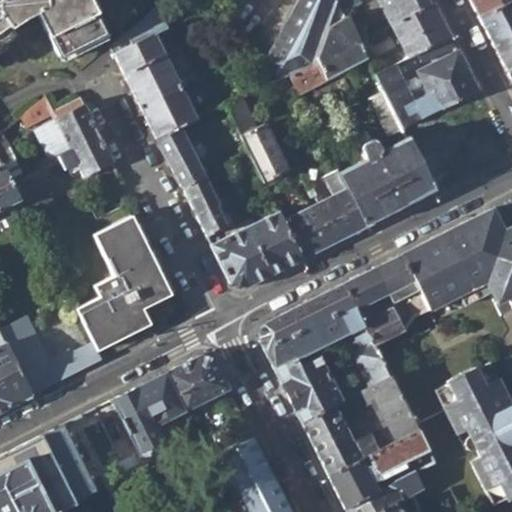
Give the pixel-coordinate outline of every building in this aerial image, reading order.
[(0,0),(0,40),(12,33),(7,24),(21,15),(35,11),(59,56),(102,31),(85,0),(0,0)] [(298,0),(262,65),(272,81),(291,72),(311,63),(335,0),(298,0)] [(291,72),(299,90),(366,57),(358,42),(342,10),(337,0),(335,0),(311,63),(291,72)] [(337,0),(342,10),(362,1),(361,0),(337,0)] [(379,0),(393,24),(433,4),(430,0),(379,0)] [(511,0),(471,0),(480,17),(499,6),(509,24),(511,21),(511,0)] [(393,24),(410,57),(450,37),(433,4),(393,24)] [(132,45),(154,34),(166,27),(155,6),(127,34),(132,45)] [(480,17),(494,44),(511,34),(511,21),(509,24),(499,6),(480,17)] [(110,46),(115,54),(132,45),(127,34),(110,46)] [(154,34),(132,45),(115,54),(125,74),(165,53),(154,34)] [(511,34),(494,44),(508,71),(511,69),(511,34)] [(429,92),(438,110),(442,109),(457,101),(478,91),(457,51),(418,71),(429,92)] [(141,106),(186,84),(182,77),(179,80),(165,53),(125,74),(141,106)] [(393,111),(402,129),(438,110),(429,92),(413,101),(395,64),(374,74),(376,79),(388,101),(393,111)] [(364,85),(376,107),(388,101),(376,79),(364,85)] [(186,84),(141,106),(156,137),(180,126),(197,117),(184,92),(189,89),(186,84)] [(33,123),(53,112),(44,96),(25,111),(33,123)] [(251,96),(229,101),(236,129),(258,124),(251,96)] [(35,128),(49,157),(98,131),(81,97),(53,112),(56,117),(35,128)] [(381,117),(393,111),(388,101),(376,107),(381,117)] [(313,117),(330,151),(341,144),(324,112),(313,117)] [(241,133),(264,181),(289,169),(266,122),(241,133)] [(156,137),(181,185),(203,174),(180,126),(156,137)] [(0,156),(3,162),(10,178),(23,171),(1,130),(0,131),(0,156)] [(34,165),(37,170),(38,171),(61,159),(65,168),(77,161),(85,176),(113,161),(98,131),(49,157),(34,165)] [(407,138),(381,152),(374,138),(365,143),(361,137),(356,140),(365,159),(340,171),(367,225),(433,191),(413,151),(408,142),(407,138)] [(290,152),(295,160),(306,154),(302,147),(290,152)] [(10,178),(3,162),(0,162),(0,207),(21,197),(13,182),(10,178)] [(335,193),(283,219),(302,257),(367,225),(340,171),(338,167),(325,174),(335,193)] [(37,170),(13,182),(21,197),(34,224),(59,211),(38,171),(37,170)] [(303,177),(309,189),(318,184),(312,172),(303,177)] [(181,185),(205,234),(226,223),(217,205),(218,204),(203,174),(181,185)] [(278,210),(280,213),(292,207),(285,190),(272,196),(278,210)] [(95,342),(97,346),(148,321),(141,305),(169,291),(124,203),(97,217),(87,197),(59,211),(34,224),(95,342)] [(460,307),(489,293),(500,287),(506,300),(511,310),(511,309),(511,225),(501,231),(490,208),(476,214),(415,245),(418,252),(401,260),(424,307),(425,310),(444,301),(455,295),(460,307)] [(230,282),(243,286),(302,257),(283,219),(280,213),(278,210),(261,218),(258,213),(251,216),(254,222),(210,244),(230,282)] [(401,260),(418,252),(415,245),(398,254),(401,260)] [(342,282),(373,343),(403,328),(392,307),(373,316),(366,302),(385,292),(390,300),(410,290),(414,297),(408,300),(413,312),(424,307),(401,260),(398,254),(342,282)] [(352,352),(369,386),(389,375),(373,343),(342,282),(262,323),(257,336),(274,368),(294,358),(357,327),(360,334),(354,337),(360,347),(352,352)] [(500,287),(489,293),(490,296),(500,301),(506,300),(500,287)] [(455,295),(444,301),(445,303),(450,308),(460,307),(455,295)] [(31,392),(102,356),(97,346),(95,342),(73,353),(71,350),(46,362),(22,314),(0,325),(0,330),(5,342),(31,392)] [(0,344),(0,407),(31,392),(5,342),(0,344)] [(165,370),(185,408),(227,387),(213,359),(198,353),(165,370)] [(274,368),(301,420),(356,392),(349,380),(333,387),(317,356),(298,365),(294,358),(274,368)] [(511,406),(490,363),(475,370),(474,368),(445,382),(447,384),(434,392),(443,410),(456,436),(467,430),(469,436),(466,439),(465,447),(471,450),(477,448),(480,455),(469,460),(490,503),(504,495),(505,498),(511,494),(511,406)] [(113,396),(153,475),(170,466),(168,461),(173,458),(155,423),(185,408),(165,370),(113,396)] [(369,386),(391,430),(395,439),(416,428),(414,424),(389,375),(369,386)] [(367,454),(377,448),(372,439),(368,432),(353,440),(339,413),(346,413),(368,401),(362,389),(356,392),(301,420),(328,474),(362,456),(367,454)] [(202,445),(207,456),(214,452),(252,435),(248,427),(244,420),(212,434),(214,440),(202,445)] [(41,432),(75,498),(98,487),(64,421),(41,432)] [(377,448),(367,454),(370,461),(365,464),(362,456),(328,474),(344,506),(378,488),(373,479),(404,462),(403,459),(413,454),(420,467),(432,461),(416,428),(395,439),(377,448)] [(391,430),(372,439),(377,448),(395,439),(391,430)] [(0,511),(59,511),(57,508),(75,498),(41,432),(0,452),(0,511)] [(243,511),(291,511),(252,435),(214,452),(243,511)] [(344,506),(347,511),(401,511),(395,499),(423,485),(416,470),(378,488),(344,506)]
